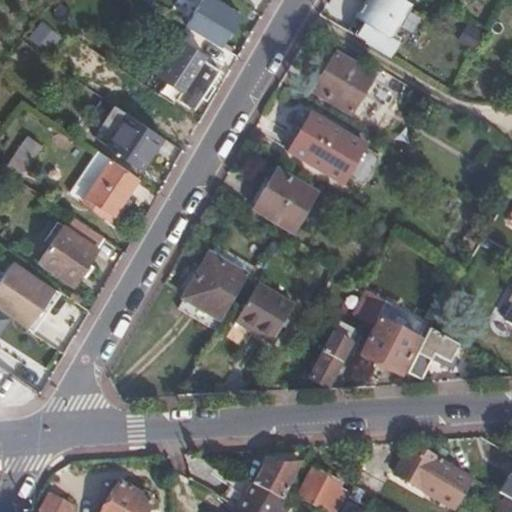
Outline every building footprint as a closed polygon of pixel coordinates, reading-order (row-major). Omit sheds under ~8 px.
[(399,0),(367,0),(356,17),(346,33),(353,37),(388,58),(400,38),(391,32),(408,5),(399,0)] [(207,15),(196,33),(220,47),(230,29),(207,15)] [(471,49),(481,31),(465,23),(455,41),(471,49)] [(157,95),(173,106),(176,101),(181,90),(174,84),(181,74),(168,65),(182,43),(175,39),(154,74),(166,82),(157,95)] [(181,90),(176,101),(192,111),(218,72),(201,60),(204,56),(195,50),(194,51),(182,43),(168,65),(181,74),(174,84),(181,90)] [(98,57),(79,45),(64,71),(82,82),(98,57)] [(335,56),(311,95),(349,117),(373,79),(335,56)] [(136,169),(158,135),(124,113),(102,147),(136,169)] [(310,116),(287,152),(321,173),(343,137),(310,116)] [(0,145),(0,170),(16,181),(40,146),(25,137),(13,154),(0,145)] [(111,216),(136,177),(108,160),(83,197),(111,216)] [(276,173),(253,211),(293,235),(316,197),(276,173)] [(95,250),(102,238),(70,216),(62,229),(61,227),(37,264),(71,286),(95,250)] [(247,278),(252,269),(214,247),(209,256),(247,278)] [(176,309),(215,332),(247,278),(209,256),(176,309)] [(12,261),(0,277),(0,313),(9,320),(26,332),(55,292),(12,261)] [(257,284),(235,320),(269,341),(291,305),(257,284)] [(368,292),(367,292),(355,315),(373,326),(385,303),(368,292)] [(385,303),(377,319),(380,321),(361,356),(400,377),(419,341),(395,327),(402,313),(385,303)] [(0,332),(9,320),(0,313),(0,332)] [(342,318),(311,376),(330,386),(360,328),(342,318)] [(451,359),(459,347),(430,330),(406,373),(419,380),(436,351),(451,359)] [(0,404),(5,408),(20,387),(11,381),(0,396),(0,404)] [(511,456),(493,446),(477,473),(511,492),(511,456)] [(461,496),(471,479),(438,460),(424,451),(408,454),(395,476),(421,491),(429,478),(461,496)] [(281,501),(301,464),(260,467),(251,485),(281,501)] [(339,511),(346,498),(348,494),(338,489),(340,483),(308,466),(293,494),(327,511),(339,511)] [(120,485),(103,511),(147,511),(153,504),(120,485)] [(281,501),(251,485),(236,511),(285,511),(289,505),(281,501)] [(50,496),(40,511),(71,511),(73,508),(50,496)] [(511,511),(511,502),(508,501),(501,511),(511,511)]
